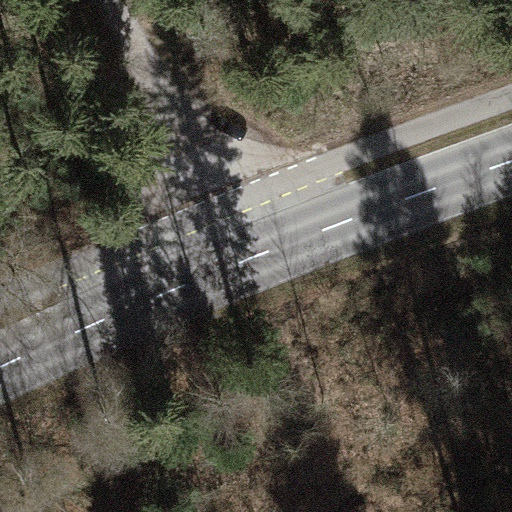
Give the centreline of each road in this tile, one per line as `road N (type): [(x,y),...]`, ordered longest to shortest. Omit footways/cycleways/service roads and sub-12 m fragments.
road 1 (tertiary): [(0,367),(240,263),(511,167)]
road 2 (track): [(97,0),(151,78),(240,263)]
